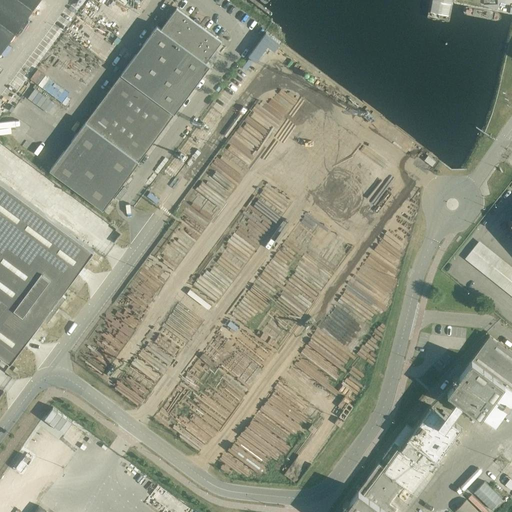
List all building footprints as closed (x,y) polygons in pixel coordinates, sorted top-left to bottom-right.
[(0,0),(0,52),(5,46),(22,23),(38,0),(0,0)] [(103,209),(208,69),(210,65),(206,62),(222,41),(200,25),(200,24),(200,21),(196,19),(194,19),(194,20),(177,8),(161,29),(157,25),(121,74),(86,121),(50,170),(103,209)] [(84,59),(90,49),(66,32),(59,42),(84,59)] [(268,36),(255,52),(261,56),(273,40),(268,36)] [(255,53),(249,60),(253,63),(258,55),(255,53)] [(68,62),(61,71),(69,77),(76,67),(68,62)] [(249,62),(242,70),(246,73),(252,64),(249,62)] [(43,71),(36,81),(64,102),(71,92),(43,71)] [(237,74),(230,83),(235,86),(242,77),(237,74)] [(234,88),(230,84),(222,93),(227,97),(234,88)] [(30,97),(56,114),(62,104),(36,88),(30,97)] [(13,101),(3,94),(1,97),(11,104),(13,101)] [(305,143),(325,157),(332,148),(312,134),(305,143)] [(67,286),(94,250),(0,179),(0,354),(11,362),(23,345),(38,325),(43,319),(47,322),(55,312),(55,311),(58,308),(66,297),(61,294),(67,286)] [(109,214),(113,207),(109,204),(105,211),(109,214)] [(511,267),(479,241),(465,258),(511,295),(511,267)] [(511,351),(489,335),(447,392),(456,398),(463,404),(495,428),(511,405),(511,351)] [(475,491),(493,508),(504,497),(486,480),(475,491)] [(405,500),(412,491),(406,487),(400,497),(405,500)] [(479,511),(467,499),(455,511),(456,511),(479,511)]
